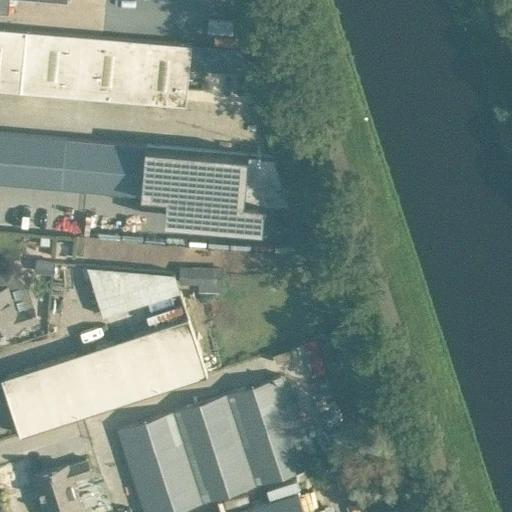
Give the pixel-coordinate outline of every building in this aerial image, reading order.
[(9,0),(0,0),(0,9),(8,10),(9,0)] [(0,25),(0,87),(49,91),(54,30),(0,25)] [(54,30),(49,91),(117,97),(122,36),(54,30)] [(122,36),(117,97),(186,103),(191,42),(122,36)] [(223,69),(250,71),(244,48),(243,46),(225,44),(223,69)] [(0,130),(0,179),(168,194),(165,218),(263,226),(265,200),(245,198),(249,152),(0,130)] [(0,203),(0,221),(71,227),(72,210),(0,203)] [(36,258),(35,269),(53,271),(54,260),(36,258)] [(94,261),(109,312),(187,288),(188,280),(183,266),(94,261)] [(187,281),(201,281),(201,290),(228,290),(228,263),(187,263),(187,281)] [(0,329),(4,328),(9,327),(19,323),(38,317),(33,304),(15,310),(7,284),(25,278),(14,264),(0,268),(0,329)] [(189,314),(2,375),(21,432),(207,371),(189,314)] [(119,426),(146,511),(164,511),(311,465),(281,373),(119,426)] [(46,511),(69,511),(83,508),(73,478),(91,472),(86,457),(68,463),(67,462),(34,473),(46,511)] [(305,511),(298,489),(227,511),(305,511)]
